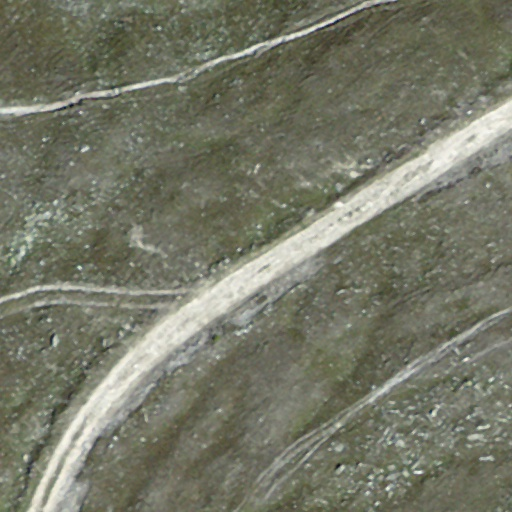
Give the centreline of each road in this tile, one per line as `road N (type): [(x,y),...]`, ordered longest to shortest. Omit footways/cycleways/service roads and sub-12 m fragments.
road 1 (track): [(511,89),(188,280)]
road 2 (track): [(55,511),(105,411),(188,280)]
road 3 (track): [(188,280),(40,292),(0,309)]
